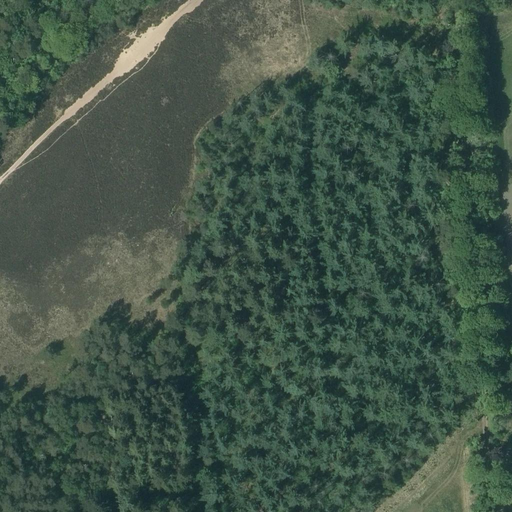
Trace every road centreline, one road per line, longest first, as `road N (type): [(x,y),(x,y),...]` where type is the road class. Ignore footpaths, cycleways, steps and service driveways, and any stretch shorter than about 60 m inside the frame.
road 1 (track): [(489,511),(450,0)]
road 2 (track): [(193,0),(0,178)]
